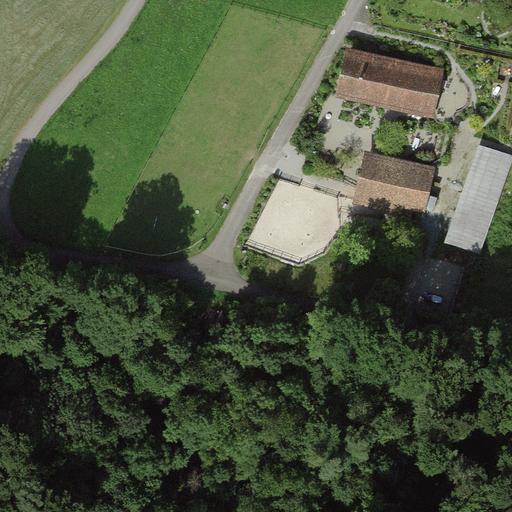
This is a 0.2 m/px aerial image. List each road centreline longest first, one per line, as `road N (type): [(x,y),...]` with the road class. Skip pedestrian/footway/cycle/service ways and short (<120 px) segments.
road 1 (track): [(1,247),(118,353),(144,394),(191,511)]
road 2 (track): [(357,0),(213,276)]
road 3 (track): [(213,276),(511,362)]
road 4 (track): [(0,210),(28,138),(137,0)]
road 5 (track): [(0,247),(213,276)]
